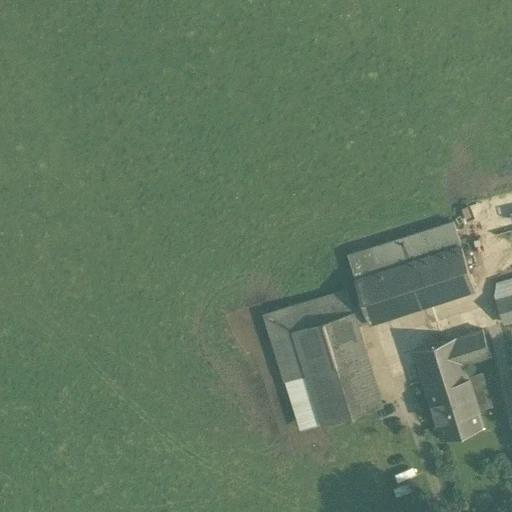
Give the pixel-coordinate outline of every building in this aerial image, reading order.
[(453,221),(347,254),(355,277),(460,244),(453,221)] [(460,244),(355,277),(362,301),(368,321),(474,287),(460,244)] [(511,292),(495,297),(503,321),(511,318),(511,292)] [(362,301),(349,304),(351,311),(352,310),(357,324),(368,321),(362,301)] [(351,311),(293,329),(322,422),(381,404),(357,324),(352,310),(351,311)] [(481,328),(413,350),(440,438),(482,425),(477,407),(490,403),(481,372),(467,376),(463,362),(490,354),(481,328)]
